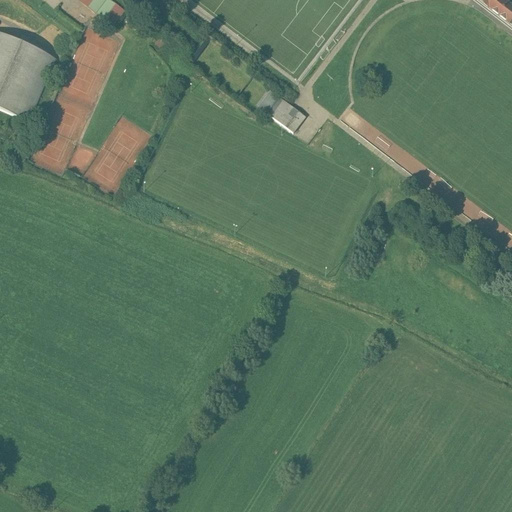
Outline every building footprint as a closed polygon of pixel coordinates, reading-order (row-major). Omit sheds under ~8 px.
[(124,13),(107,0),(82,0),(80,2),(113,27),(124,13)] [(482,0),(511,23),(511,21),(511,8),(501,0),(482,0)] [(149,33),(137,24),(133,29),(144,39),(149,33)] [(54,48),(20,34),(16,43),(0,36),(0,111),(28,123),(55,60),(50,58),(54,48)] [(256,107),(258,109),(267,116),(279,99),(271,93),(268,91),(256,107)] [(290,107),(279,99),(267,116),(293,135),(305,119),(290,107)]
